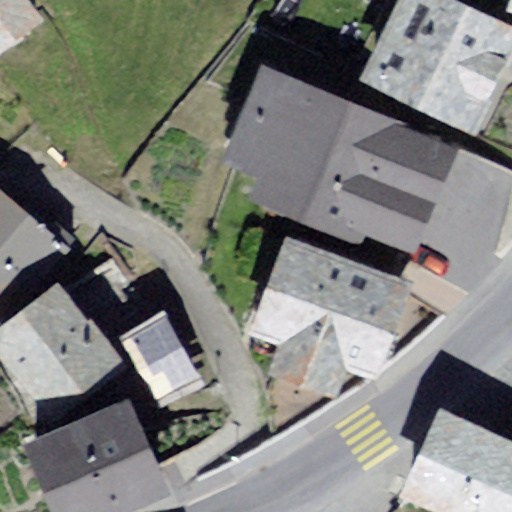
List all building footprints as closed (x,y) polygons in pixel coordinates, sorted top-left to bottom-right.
[(0,0),(0,47),(36,22),(20,0),(0,0)] [(511,41),(432,0),(429,0),(385,87),(476,133),(511,64),(511,41)] [(454,153),(264,79),(233,158),(271,173),(260,202),(411,262),(454,153)] [(0,192),(0,310),(59,250),(0,192)] [(416,287),(299,245),(268,332),(296,342),(285,372),(341,392),(352,362),(385,373),(416,287)] [(113,364),(57,292),(0,335),(0,339),(54,410),(113,364)] [(197,383),(160,319),(115,345),(152,408),(197,383)] [(143,412),(44,449),(67,511),(115,511),(173,490),(143,412)] [(511,511),(511,454),(456,427),(421,499),(448,511),(511,511)]
